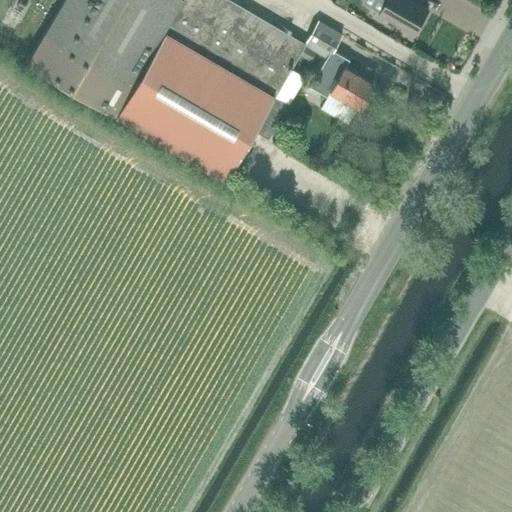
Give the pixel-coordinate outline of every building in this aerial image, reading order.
[(113,116),(164,32),(182,0),(63,0),(44,33),(25,64),(113,116)] [(182,0),(164,32),(274,96),(290,68),(305,43),(231,0),(182,0)] [(388,0),(389,1),(382,13),(416,32),(429,10),(411,0),(388,0)] [(333,48),(342,34),(318,21),(305,44),(328,57),(333,48)] [(274,96),(164,32),(113,116),(224,182),(254,131),(269,139),(288,104),(285,102),(274,96)] [(328,57),(311,86),(326,95),(329,89),(357,107),(358,108),(372,85),(342,66),(348,56),(333,48),(328,57)] [(290,68),(274,96),(285,102),(288,104),(304,76),(290,68)]
